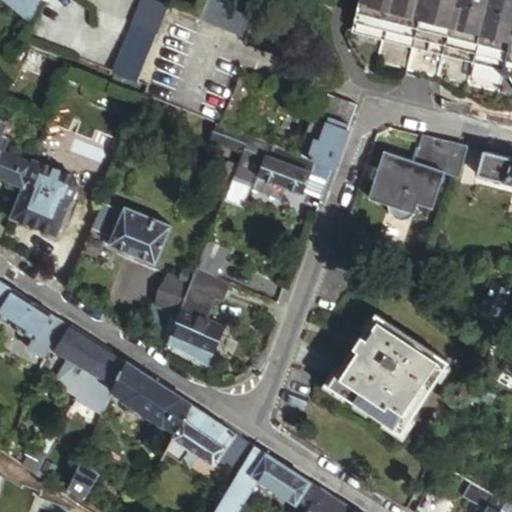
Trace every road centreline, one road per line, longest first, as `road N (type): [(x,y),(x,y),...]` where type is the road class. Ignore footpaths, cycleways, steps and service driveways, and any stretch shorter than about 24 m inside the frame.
road 1 (residential): [(252,425),(361,128),(387,108),(511,140)]
road 2 (unclassified): [(252,425),(0,262)]
road 3 (unclassified): [(384,511),(252,425)]
